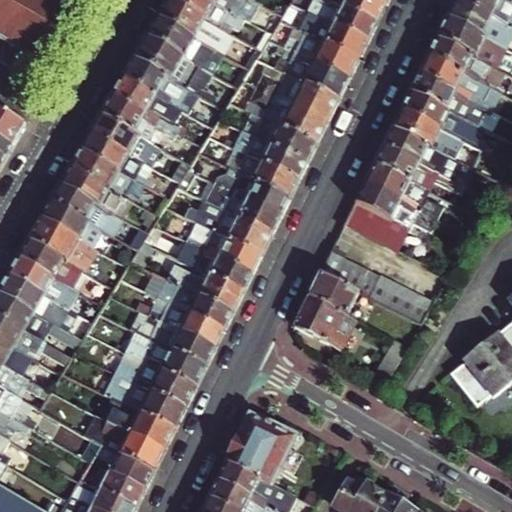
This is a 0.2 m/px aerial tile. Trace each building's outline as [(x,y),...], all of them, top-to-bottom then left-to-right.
[(0,0),(0,62),(11,69),(20,53),(36,62),(69,4),(62,0),(0,0)] [(202,22),(165,0),(154,19),(216,56),(220,58),(231,39),(225,35),(202,22)] [(211,3),(204,0),(165,0),(202,22),(205,16),(228,30),(234,34),(242,22),(234,17),(211,3)] [(204,0),(211,3),(212,0),(217,0),(237,12),(241,5),(235,2),(236,0),(204,0)] [(217,0),(212,0),(211,3),(234,17),(237,12),(217,0)] [(285,0),(267,0),(285,10),(288,5),(289,2),(285,0)] [(323,8),(317,19),(366,44),(375,26),(326,2),(322,0),(312,0),(311,2),(323,8)] [(368,0),(326,0),(326,2),(375,26),(384,8),(368,0)] [(511,3),(505,0),(453,0),(454,1),(511,29),(511,3)] [(511,35),(511,29),(454,1),(444,19),(500,47),(505,49),(511,35)] [(311,2),(305,13),(317,19),(323,8),(311,2)] [(285,10),(284,11),(302,20),(305,13),(288,5),(285,10)] [(314,26),(308,37),(357,62),(366,44),(317,19),(305,13),(302,20),(314,26)] [(205,16),(202,22),(225,35),(228,30),(205,16)] [(216,56),(154,19),(143,39),(180,60),(202,74),(205,75),(216,56)] [(500,47),(444,19),(434,40),(490,67),(500,47)] [(283,48),(293,30),(277,22),(266,40),(274,44),(283,48)] [(357,62),(308,37),(301,34),(294,47),(289,44),(286,50),(348,81),(357,62)] [(180,60),(143,39),(130,61),(164,81),(167,82),(180,60)] [(253,60),(261,64),(274,44),(266,40),(257,54),(253,60)] [(434,40),(426,57),(489,88),(500,94),(511,99),(511,97),(511,91),(487,79),(492,68),(490,67),(434,40)] [(288,60),(281,74),(337,103),(348,81),(286,50),(282,57),(288,60)] [(426,57),(417,75),(491,113),(496,103),(484,97),(489,88),(426,57)] [(198,81),(202,74),(180,60),(167,82),(185,93),(195,98),(203,84),(198,81)] [(130,61),(120,78),(154,98),(164,81),(130,61)] [(501,64),(498,71),(504,74),(508,67),(501,64)] [(277,83),(281,74),(273,70),(269,78),(277,83)] [(252,87),(255,89),(326,125),(337,103),(281,74),(277,83),(269,78),(259,74),(252,87)] [(491,113),(417,75),(408,94),(479,129),(482,130),(491,113)] [(120,78),(109,97),(143,118),(154,98),(120,78)] [(177,105),(185,93),(167,82),(164,81),(154,98),(167,106),(174,110),(177,105)] [(500,94),(489,88),(484,97),(496,103),(500,94)] [(326,125),(255,89),(247,103),(264,111),(260,119),(315,146),(326,125)] [(408,94),(398,112),(436,131),(460,143),(470,148),(479,129),(408,94)] [(143,118),(109,97),(98,117),(131,137),(143,118)] [(155,125),(159,119),(167,106),(154,98),(143,118),(155,125)] [(177,105),(174,110),(186,117),(189,112),(177,105)] [(5,110),(2,115),(18,124),(21,119),(5,110)] [(436,131),(398,112),(390,129),(429,149),(433,141),(455,152),(460,143),(436,131)] [(0,141),(9,147),(21,126),(18,124),(2,115),(0,113),(0,141)] [(240,132),(306,165),(315,146),(260,119),(249,113),(240,132)] [(131,137),(98,117),(87,135),(124,157),(135,139),(131,137)] [(131,137),(135,139),(148,146),(152,149),(160,135),(163,130),(155,125),(143,118),(131,137)] [(155,125),(163,130),(175,137),(178,130),(159,119),(155,125)] [(390,129),(381,147),(456,185),(459,179),(436,167),(442,155),(429,149),(390,129)] [(175,137),(163,130),(160,135),(176,145),(179,139),(175,137)] [(243,155),(297,183),(306,165),(240,132),(232,150),(233,150),(243,155)] [(124,157),(87,135),(77,152),(128,181),(135,170),(158,184),(162,178),(137,164),(124,157)] [(124,157),(137,164),(148,146),(135,139),(124,157)] [(0,163),(9,147),(0,141),(0,163)] [(232,150),(226,147),(222,153),(229,157),(233,150),(232,150)] [(381,147),(372,165),(425,191),(431,180),(443,186),(453,191),(456,185),(381,147)] [(233,150),(229,157),(224,168),(233,173),(243,155),(233,150)] [(128,181),(77,152),(68,168),(118,197),(125,187),(149,201),(152,195),(128,181)] [(233,173),(240,176),(289,200),(297,183),(243,155),(233,173)] [(425,191),(372,165),(363,183),(435,220),(441,208),(421,198),(425,191)] [(68,168),(57,186),(101,211),(109,216),(110,216),(117,205),(121,207),(125,201),(118,197),(68,168)] [(213,184),(194,175),(191,180),(210,190),(213,184)] [(289,200),(240,176),(231,193),(280,218),(289,200)] [(215,179),(213,184),(220,188),(222,183),(215,179)] [(425,191),(437,198),(443,186),(431,180),(425,191)] [(435,220),(363,183),(352,206),(406,234),(412,223),(429,232),(435,220)] [(280,218),(231,193),(220,188),(213,184),(210,190),(216,193),(213,199),(225,205),(222,211),(271,236),(280,218)] [(101,211),(57,186),(48,202),(86,224),(92,228),(101,211)] [(48,202),(37,220),(75,242),(86,224),(48,202)] [(397,252),(406,234),(352,206),(342,225),(397,252)] [(189,207),(183,219),(191,224),(197,212),(189,207)] [(194,225),(211,233),(260,258),(271,236),(222,211),(218,218),(199,208),(197,212),(191,224),(194,225)] [(99,232),(109,216),(101,211),(92,228),(99,232)] [(107,237),(117,220),(110,216),(109,216),(99,232),(107,237)] [(75,242),(37,220),(25,242),(78,274),(82,276),(89,264),(82,260),(69,252),(75,242)] [(75,242),(88,249),(95,237),(99,232),(92,228),(86,224),(75,242)] [(188,237),(185,243),(202,251),(211,233),(194,225),(188,237)] [(468,237),(471,231),(465,227),(461,233),(468,237)] [(176,231),(173,237),(182,241),(185,243),(188,237),(176,231)] [(99,232),(95,237),(112,247),(116,242),(107,237),(99,232)] [(260,258),(211,233),(202,251),(251,276),(260,258)] [(409,235),(406,234),(397,252),(400,254),(409,235)] [(125,239),(122,245),(134,253),(138,246),(125,239)] [(251,276),(202,251),(185,243),(182,241),(179,247),(189,252),(182,264),(208,277),(242,294),(251,276)] [(25,242),(15,259),(64,288),(68,290),(78,274),(25,242)] [(88,249),(75,242),(69,252),(82,260),(88,249)] [(128,263),(140,268),(152,249),(140,243),(138,246),(134,253),(128,263)] [(333,283),(344,260),(329,252),(317,275),(333,283)] [(64,288),(15,259),(5,276),(39,296),(42,290),(57,299),(64,288)] [(344,289),(356,266),(344,260),(333,283),(344,289)] [(94,267),(89,264),(82,276),(87,279),(94,267)] [(162,280),(175,286),(232,315),(242,294),(208,277),(205,284),(170,266),(162,280)] [(366,271),(356,266),(344,289),(354,294),(355,294),(366,271)] [(380,278),(366,271),(355,294),(368,301),(380,278)] [(346,309),(354,294),(344,289),(333,283),(317,275),(306,297),(352,321),(355,313),(346,309)] [(39,296),(5,276),(0,284),(0,297),(49,326),(57,331),(68,313),(54,305),(39,296)] [(380,278),(368,301),(381,307),(393,284),(380,278)] [(175,286),(162,280),(158,289),(170,295),(175,286)] [(393,284),(381,307),(393,313),(406,291),(393,284)] [(232,315),(175,286),(170,295),(166,304),(223,333),(232,315)] [(42,290),(39,296),(54,305),(57,299),(42,290)] [(405,320),(417,297),(406,291),(393,313),(405,320)] [(0,297),(0,320),(33,340),(37,334),(42,338),(45,333),(49,326),(0,297)] [(352,321),(306,297),(292,326),(324,343),(328,336),(340,343),(352,321)] [(431,304),(417,297),(405,320),(418,326),(431,304)] [(132,309),(156,322),(214,350),(223,333),(166,304),(160,315),(136,302),(132,309)] [(33,340),(0,320),(0,343),(22,356),(25,350),(36,357),(39,352),(64,366),(68,360),(33,340)] [(464,363),(449,375),(475,407),(490,395),(492,397),(511,381),(511,320),(484,343),(462,360),(464,363)] [(142,322),(136,334),(147,340),(153,328),(142,322)] [(147,340),(151,342),(205,369),(214,350),(156,322),(153,328),(147,340)] [(49,326),(45,333),(73,350),(78,343),(57,331),(49,326)] [(121,353),(141,363),(195,390),(205,369),(151,342),(147,350),(128,340),(121,353)] [(406,348),(393,342),(367,388),(379,395),(406,348)] [(0,343),(0,366),(2,363),(21,374),(29,360),(22,356),(0,343)] [(136,372),(141,363),(121,353),(116,362),(136,372)] [(110,375),(130,385),(184,411),(195,390),(141,363),(136,372),(116,362),(110,375)] [(2,363),(0,366),(0,367),(18,378),(21,374),(2,363)] [(0,367),(0,381),(12,389),(18,378),(0,367)] [(0,381),(0,389),(3,391),(9,394),(12,389),(0,381)] [(121,405),(138,413),(174,431),(184,411),(130,385),(126,393),(106,383),(100,395),(121,405)] [(0,414),(7,418),(30,431),(33,424),(17,414),(19,410),(0,398),(0,395),(3,391),(0,389),(0,414)] [(24,403),(9,394),(3,391),(0,395),(0,398),(19,410),(24,403)] [(134,421),(138,413),(121,405),(117,413),(134,421)] [(109,409),(102,422),(163,453),(174,431),(138,413),(134,421),(117,413),(109,409)] [(102,422),(89,416),(83,427),(96,434),(102,422)] [(260,421),(251,417),(246,418),(224,461),(266,482),(291,433),(266,420),(260,421)] [(0,437),(8,442),(13,434),(25,441),(30,431),(7,418),(0,428),(0,437)] [(121,447),(116,456),(152,474),(163,453),(102,422),(96,434),(121,447)] [(98,447),(105,451),(116,456),(121,447),(96,434),(92,444),(98,447)] [(1,453),(8,442),(0,437),(0,463),(4,466),(9,457),(1,453)] [(113,464),(108,473),(144,491),(152,474),(116,456),(105,451),(98,447),(94,454),(113,464)] [(224,461),(215,480),(280,511),(285,511),(294,496),(266,482),(224,461)] [(91,486),(99,491),(135,509),(144,491),(108,473),(99,469),(91,486)] [(78,480),(74,487),(81,490),(85,483),(78,480)] [(215,480),(206,498),(234,511),(280,511),(215,480)] [(371,511),(382,494),(364,483),(363,485),(356,481),(353,487),(345,482),(331,505),(342,511),(371,511)] [(0,511),(39,511),(0,488),(0,511)] [(133,511),(135,509),(99,491),(91,509),(96,511),(133,511)] [(371,511),(412,511),(413,511),(382,494),(371,511)] [(234,511),(206,498),(199,511),(234,511)] [(78,503),(72,500),(69,505),(75,508),(78,503)] [(88,511),(91,509),(78,503),(75,508),(73,511),(88,511)]
